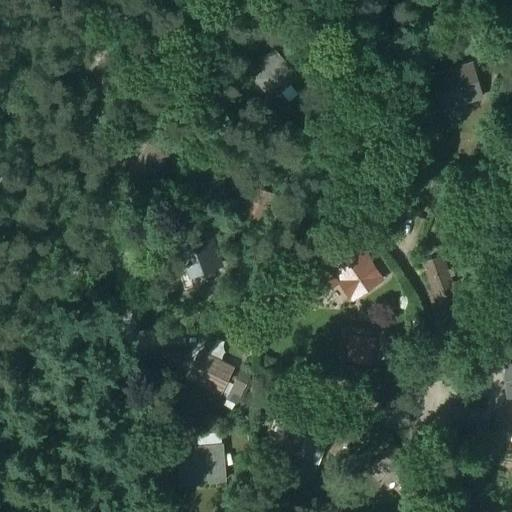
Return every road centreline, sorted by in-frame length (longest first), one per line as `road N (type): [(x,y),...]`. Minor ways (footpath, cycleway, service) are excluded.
road 1 (track): [(98,0),(129,511)]
road 2 (unknown): [(445,511),(411,250),(420,175),(416,145),(396,107)]
